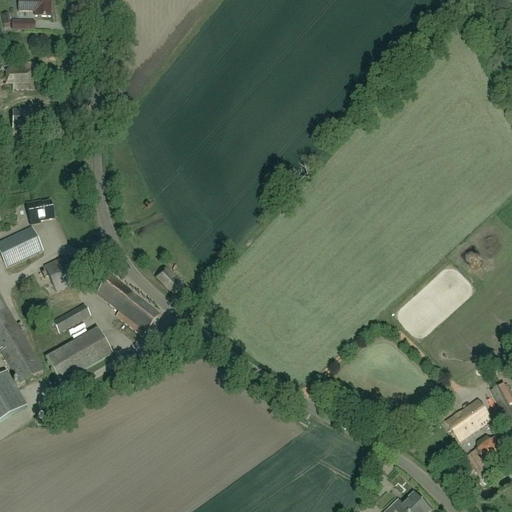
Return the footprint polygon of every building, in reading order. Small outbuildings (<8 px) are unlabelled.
[(50,0),(18,0),(19,12),(32,12),(32,11),(35,11),(35,17),(50,18),(50,0)] [(24,31),(25,22),(13,22),(12,30),(24,31)] [(51,134),(51,111),(13,111),(13,134),(51,134)] [(36,204),(27,206),(31,226),(40,224),(40,222),(54,220),(51,203),(36,206),(36,204)] [(0,255),(7,269),(43,252),(32,229),(0,243),(0,255)] [(56,293),(78,283),(66,257),(44,267),(56,293)] [(165,268),(156,280),(181,304),(191,292),(165,268)] [(97,295),(119,313),(116,317),(142,338),(159,317),(110,278),(97,295)] [(11,293),(5,296),(14,311),(19,308),(11,293)] [(0,351),(19,385),(43,371),(7,309),(0,295),(0,351)] [(41,314),(51,308),(48,301),(37,307),(41,314)] [(53,323),(60,335),(90,317),(84,305),(53,323)] [(97,330),(45,359),(60,385),(112,356),(97,330)] [(0,423),(27,408),(7,373),(0,377),(0,423)] [(511,430),(511,394),(507,385),(491,393),(510,431),(511,430)] [(460,444),(492,422),(478,401),(446,423),(460,444)] [(485,470),(508,454),(497,437),(473,453),(485,470)] [(429,511),(414,495),(403,506),(398,501),(386,511),(429,511)]
